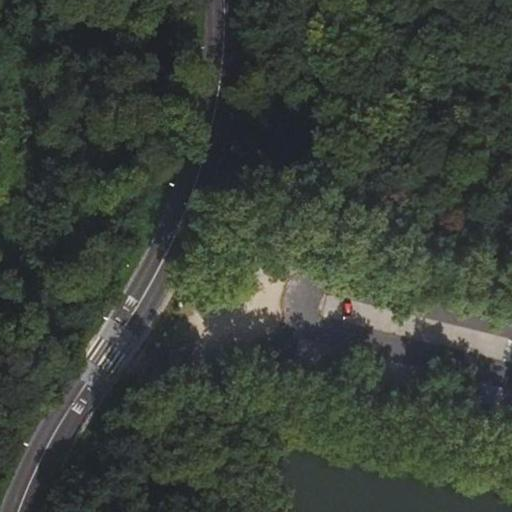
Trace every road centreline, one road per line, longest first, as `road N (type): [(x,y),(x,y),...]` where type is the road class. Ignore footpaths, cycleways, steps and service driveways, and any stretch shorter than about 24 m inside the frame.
road 1 (secondary): [(218,0),(219,78),(195,178),(160,264),(50,434),(18,511)]
road 2 (track): [(153,351),(0,303)]
